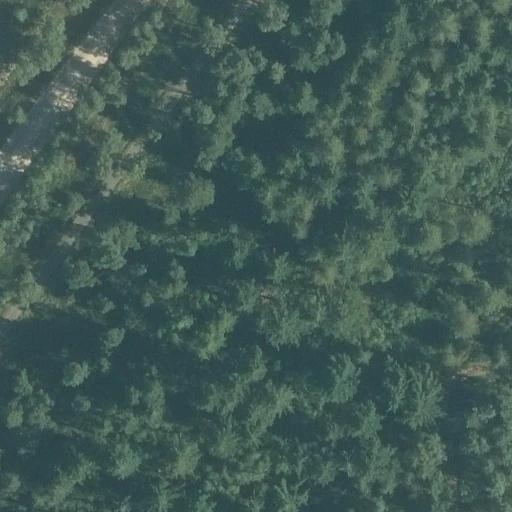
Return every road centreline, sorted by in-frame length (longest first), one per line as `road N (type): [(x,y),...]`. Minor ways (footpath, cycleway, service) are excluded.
road 1 (track): [(0,174),(130,0)]
road 2 (track): [(320,511),(443,377)]
road 3 (track): [(451,511),(443,377)]
